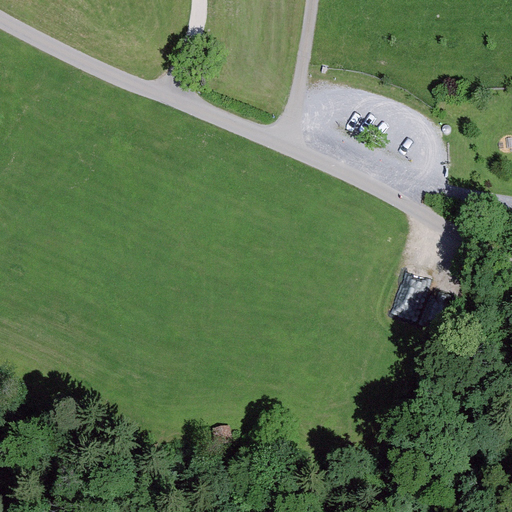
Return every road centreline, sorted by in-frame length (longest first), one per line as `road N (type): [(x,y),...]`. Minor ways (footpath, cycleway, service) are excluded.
road 1 (unclassified): [(511,266),(392,193),(50,47),(0,18)]
road 2 (track): [(311,0),(288,144)]
road 3 (track): [(511,203),(430,188),(392,193)]
